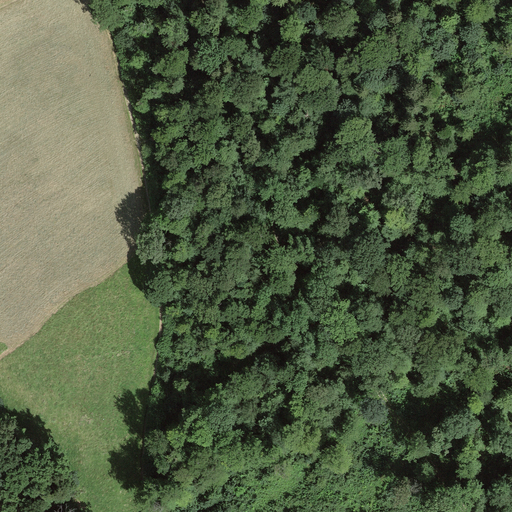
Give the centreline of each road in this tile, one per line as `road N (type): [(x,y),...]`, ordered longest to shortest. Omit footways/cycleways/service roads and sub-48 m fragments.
road 1 (track): [(199,0),(225,48),(286,256),(465,511)]
road 2 (track): [(142,511),(158,338),(156,256),(139,144),(99,0)]
